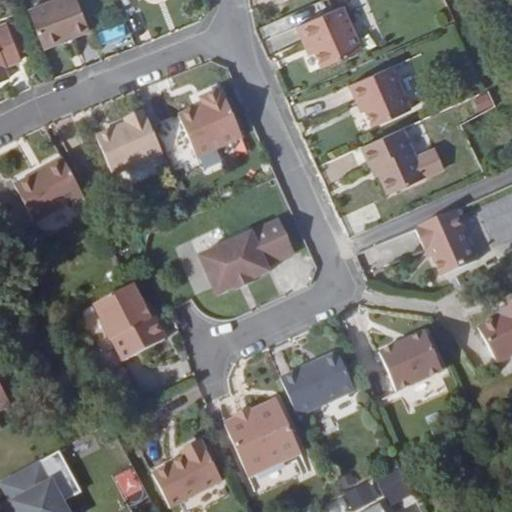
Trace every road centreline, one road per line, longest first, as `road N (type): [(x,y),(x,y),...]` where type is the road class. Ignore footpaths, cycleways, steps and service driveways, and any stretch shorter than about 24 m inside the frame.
road 1 (residential): [(203,345),(288,313),(332,282),(233,34)]
road 2 (residential): [(0,133),(233,34)]
